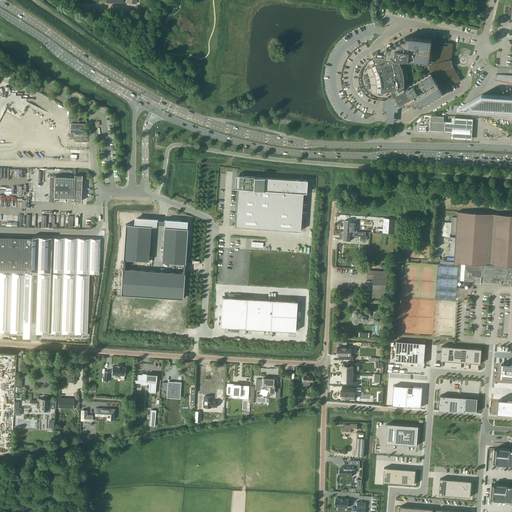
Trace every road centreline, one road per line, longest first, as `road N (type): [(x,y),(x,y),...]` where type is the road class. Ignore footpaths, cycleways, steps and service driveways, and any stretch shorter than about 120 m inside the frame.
road 1 (secondary): [(511,149),(268,138),(152,97)]
road 2 (secondary): [(154,111),(219,136),(310,155),(511,162)]
road 3 (unclassified): [(324,364),(0,344)]
road 4 (unclassified): [(203,332),(210,223),(144,192)]
road 5 (secondary): [(152,97),(3,3)]
road 6 (secondary): [(0,11),(137,103)]
road 7 (unclassified): [(324,364),(334,202)]
road 8 (unclassified): [(426,474),(433,372),(487,376)]
road 9 (unclassified): [(321,511),(324,364)]
